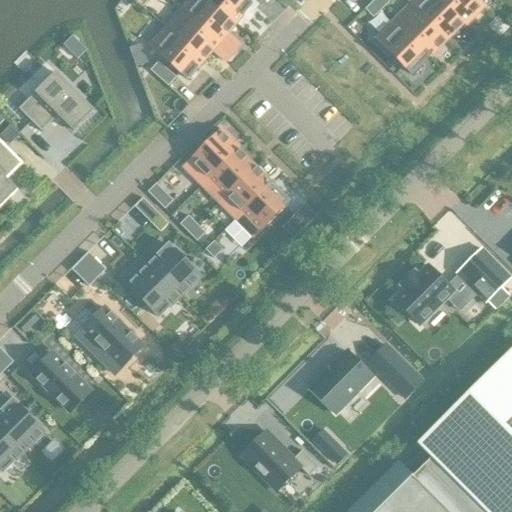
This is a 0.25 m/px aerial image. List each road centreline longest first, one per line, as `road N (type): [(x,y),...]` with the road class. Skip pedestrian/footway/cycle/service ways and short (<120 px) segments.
road 1 (unclassified): [(81,511),(511,85)]
road 2 (residential): [(0,308),(145,161),(179,144),(326,0)]
